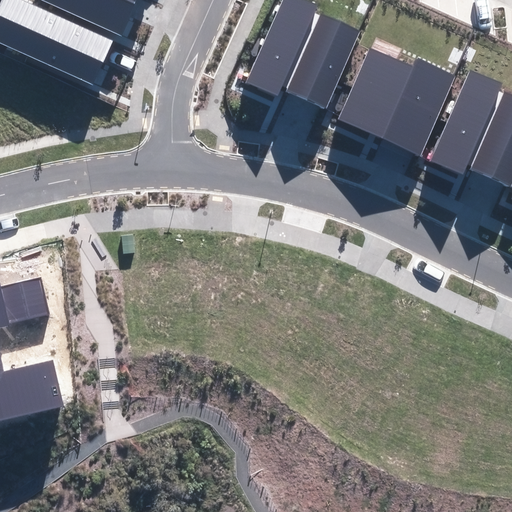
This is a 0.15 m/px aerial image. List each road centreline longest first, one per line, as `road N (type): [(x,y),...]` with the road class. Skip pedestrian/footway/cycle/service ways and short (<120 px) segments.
road 1 (residential): [(511,278),(346,200),(250,176),(168,168)]
road 2 (residential): [(168,168),(172,98),(211,0)]
road 3 (residential): [(168,168),(0,194)]
